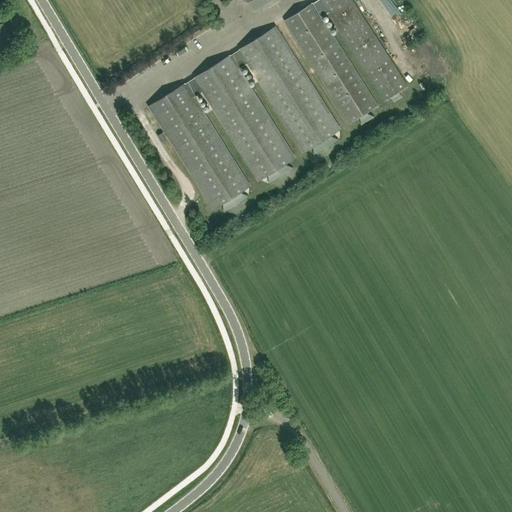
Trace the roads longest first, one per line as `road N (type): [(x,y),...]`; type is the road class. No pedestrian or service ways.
road 1 (tertiary): [(246,413),(247,375),(233,321),(43,0)]
road 2 (unclassified): [(344,511),(296,430),(275,416),(246,413)]
road 3 (tertiary): [(171,511),(214,474),(246,413)]
